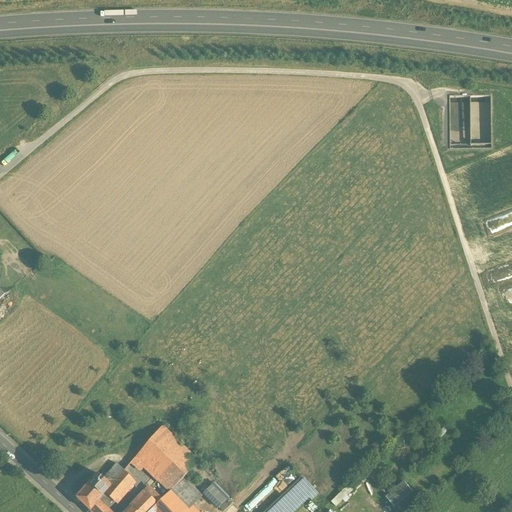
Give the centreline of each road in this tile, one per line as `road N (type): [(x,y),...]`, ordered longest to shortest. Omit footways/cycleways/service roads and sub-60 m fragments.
road 1 (track): [(36,151),(135,74),(263,72),(406,85),(449,186),(511,385)]
road 2 (trunk): [(0,25),(259,20),(511,49)]
